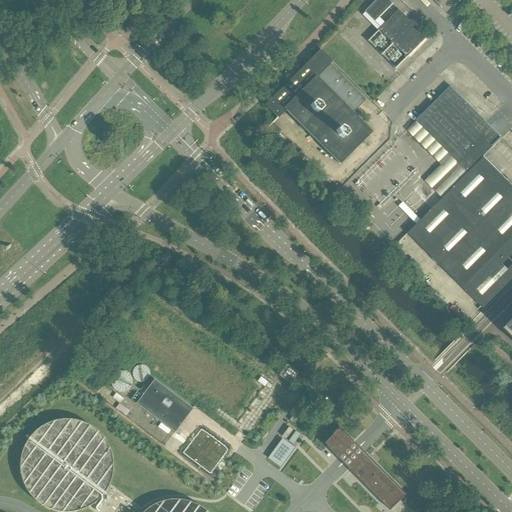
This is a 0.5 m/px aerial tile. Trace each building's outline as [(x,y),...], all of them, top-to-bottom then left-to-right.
[(389,0),(376,0),(365,12),(375,22),(393,4),(389,0)] [(379,29),(369,39),(397,66),(427,38),(399,10),(379,29)] [(265,105),(277,118),(286,110),(339,164),(371,132),(352,113),(365,100),(329,64),(332,61),(320,49),(265,105)] [(416,121),(450,155),(456,161),(473,144),(476,147),(493,130),(450,86),(416,121)] [(271,133),(274,136),(280,131),(272,123),(266,129),(271,133)] [(425,180),(443,198),(456,185),(455,185),(467,172),(484,155),(500,140),(502,138),(493,130),(476,147),(473,144),(456,161),(450,155),(425,180)] [(293,143),(287,149),(295,157),(301,151),(301,150),(300,151),(293,143)] [(456,185),(443,198),(408,233),(462,288),(484,310),(511,282),(511,185),(484,157),(468,173),(467,172),(455,185),(456,185)] [(135,367),(134,369),(133,370),(133,371),(132,371),(132,372),(132,373),(132,374),(132,375),(132,376),(133,377),(133,378),(134,379),(135,381),(136,381),(137,382),(139,382),(140,382),(141,383),(142,382),(143,382),(145,382),(146,381),(147,380),(148,379),(148,378),(149,378),(149,377),(149,375),(150,375),(150,374),(150,373),(150,372),(149,372),(149,371),(149,370),(148,369),(148,368),(147,368),(146,367),(145,366),(144,366),(143,365),(141,365),(140,365),(138,365),(137,366),(136,367),(135,367)] [(280,373),(279,375),(280,376),(281,377),(289,382),(290,382),(291,380),(293,378),(297,373),(297,372),(296,372),(287,365),(286,365),(283,369),(280,373)] [(113,375),(112,376),(112,377),(111,377),(111,378),(111,379),(110,380),(110,381),(110,382),(110,383),(111,384),(111,385),(111,386),(112,387),(112,388),(113,388),(113,389),(114,390),(115,390),(116,391),(117,392),(119,392),(120,392),(122,392),(123,392),(125,392),(126,391),(127,391),(127,390),(129,389),(129,388),(130,388),(130,387),(131,386),(131,385),(131,384),(132,383),(132,382),(132,381),(132,380),(131,379),(131,378),(131,377),(130,377),(130,376),(129,375),(129,374),(128,374),(127,373),(126,372),(125,372),(124,371),(122,371),(120,371),(118,371),(116,372),(115,373),(114,374),(113,374),(113,375)] [(154,417),(174,433),(192,409),(153,379),(143,393),(139,389),(131,400),(146,412),(144,415),(151,420),(154,417)] [(294,414),(289,420),(293,424),(298,417),(294,414)] [(288,427),(281,436),(285,439),(292,430),(288,427)] [(339,428),(324,443),(327,446),(327,447),(327,446),(332,451),(332,452),(332,451),(333,452),(335,453),(334,454),(335,454),(337,456),(337,457),(338,456),(345,449),(354,441),(353,440),(340,427),(339,428)] [(280,468),(295,448),(282,439),(267,458),(280,468)] [(350,468),(349,469),(351,471),(352,472),(353,472),(355,474),(354,474),(357,477),(359,479),(362,482),(365,485),(367,487),(380,500),(381,500),(383,502),(382,502),(390,510),(391,511),(401,500),(407,495),(407,494),(371,458),(370,458),(368,456),(369,456),(366,453),(365,454),(359,460),(350,468)]
